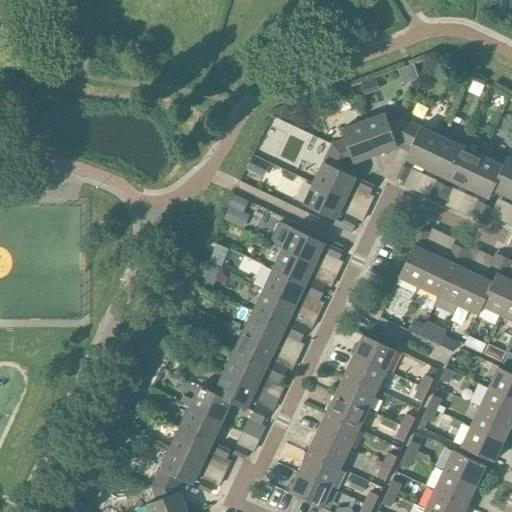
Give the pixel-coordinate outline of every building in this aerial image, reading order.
[(410,149),(421,127),(403,118),(389,123),(386,113),(363,121),(376,155),(398,147),(397,145),(401,144),(410,149)] [(376,155),(363,121),(341,129),(345,139),(332,144),(323,162),(345,172),(350,163),(353,161),(354,163),(376,155)] [(421,127),(410,149),(405,159),(427,169),(442,137),(421,127)] [(427,169),(447,179),(462,147),(442,137),(427,169)] [(483,156),(462,147),(447,179),(468,189),(483,156)] [(503,165),(483,156),(468,189),(489,199),(493,190),(492,190),(504,166),(503,165)] [(511,159),(507,157),(503,165),(504,166),(492,190),(493,190),(511,198),(511,159)] [(356,177),(345,172),(323,162),(314,183),(346,199),(356,177)] [(411,169),(403,166),(397,177),(405,181),(411,169)] [(358,189),(370,194),(374,186),(362,181),(358,189)] [(439,197),(444,185),(437,181),(431,193),(439,197)] [(346,199),(314,183),(304,204),(336,220),(346,199)] [(444,185),(439,197),(447,201),(452,189),(444,185)] [(480,216),(485,204),(478,201),(472,213),(480,216)] [(485,204),(480,216),(488,220),(493,208),(485,204)] [(346,214),(342,222),(354,228),(358,220),(346,214)] [(283,249),(315,264),(325,243),(293,228),(283,249)] [(430,233),(422,229),(417,241),(425,245),(430,233)] [(456,259),(461,247),(454,244),(448,256),(456,259)] [(414,245),(410,253),(399,277),(419,287),(434,254),(414,245)] [(339,260),(343,252),(331,246),(327,254),(339,260)] [(461,247),(456,259),(464,263),(469,251),(461,247)] [(305,285),(315,264),(283,249),(273,269),(305,285)] [(419,287),(438,296),(454,264),(434,254),(419,287)] [(499,269),(504,257),(497,254),(491,265),(499,269)] [(511,260),(504,257),(499,269),(507,273),(511,261),(511,260)] [(438,296),(458,305),(473,273),(454,264),(438,296)] [(273,269),(263,290),(296,305),(305,285),(273,269)] [(492,282),(473,273),(458,305),(478,315),(482,306),(493,282),(492,282)] [(482,306),(501,315),(511,291),(511,280),(496,273),(492,282),(493,282),(482,306)] [(311,288),(323,293),(327,285),(315,280),(311,288)] [(323,293),(311,288),(308,295),(320,301),(323,293)] [(286,326),(296,305),(263,290),(253,311),(286,326)] [(511,291),(501,315),(511,320),(511,291)] [(276,347),(286,326),(253,311),(244,331),(276,347)] [(292,329),(304,334),(307,327),(296,321),(292,329)] [(304,334),(292,329),(288,337),(300,342),(304,334)] [(244,331),(234,352),(266,367),(276,347),(244,331)] [(354,355),(386,371),(396,350),(363,335),(354,355)] [(257,388),(266,367),(234,352),(224,373),(257,388)] [(354,355),(345,375),(377,390),(386,371),(354,355)] [(273,370),(284,376),(288,368),(276,362),(273,370)] [(489,388),(511,398),(511,373),(499,367),(489,388)] [(446,368),(440,380),(448,384),(454,372),(446,368)] [(284,376),(273,370),(269,378),(281,384),(284,376)] [(224,373),(215,393),(214,393),(232,401),(232,402),(247,409),(257,388),(224,373)] [(345,375),(336,394),(368,410),(377,390),(345,375)] [(424,375),(419,386),(429,390),(434,380),(424,375)] [(222,422),(232,402),(232,401),(214,393),(215,393),(200,385),(190,407),(222,422)] [(413,399),(422,404),(429,390),(419,386),(413,399)] [(511,422),(511,398),(489,388),(480,407),(511,422)] [(336,394),(326,414),(359,429),(368,410),(336,394)] [(426,407),(436,411),(441,400),(432,396),(426,407)] [(253,412),(265,417),(269,409),(257,404),(253,412)] [(212,443),(222,422),(190,407),(180,427),(212,443)] [(436,411),(426,407),(421,418),(431,423),(436,411)] [(511,423),(511,422),(480,407),(471,425),(504,441),(511,423)] [(265,417),(253,412),(250,419),(261,425),(265,417)] [(350,449),(359,429),(326,414),(317,433),(350,449)] [(400,426),(410,430),(416,418),(406,414),(400,426)] [(504,441),(471,425),(461,447),(494,462),(504,441)] [(394,438),(404,442),(410,430),(400,426),(394,438)] [(180,427),(170,448),(203,463),(212,443),(180,427)] [(340,468),(350,449),(317,433),(308,453),(340,468)] [(405,453),(415,457),(420,446),(410,441),(405,453)] [(234,453),(246,458),(249,450),(237,445),(234,453)] [(227,459),(230,451),(219,446),(215,453),(227,459)] [(203,463),(170,448),(160,469),(183,480),(193,484),(203,463)] [(486,465),(483,464),(453,450),(444,470),(476,485),(486,465)] [(331,488),(340,468),(308,453),(299,472),(331,488)] [(382,465),(392,469),(397,458),(387,453),(382,465)] [(409,469),(415,457),(405,453),(399,465),(409,469)] [(377,476),(386,480),(392,469),(382,465),(377,476)] [(379,481),(371,478),(372,476),(354,467),(351,473),(369,482),(377,485),(379,481)] [(157,500),(147,504),(149,511),(187,511),(179,488),(183,480),(160,469),(152,486),(157,500)] [(467,505),(476,485),(444,470),(435,490),(467,505)] [(331,488),(299,472),(289,493),(322,508),(331,488)] [(203,479),(199,487),(211,493),(215,485),(203,479)] [(386,492),(396,496),(401,485),(391,481),(386,492)] [(431,511),(463,511),(467,505),(435,490),(425,509),(431,511)] [(363,503),(373,508),(379,496),(369,492),(363,503)] [(390,508),(396,496),(386,492),(381,504),(390,508)] [(371,511),(373,508),(363,503),(358,511),(371,511)]
